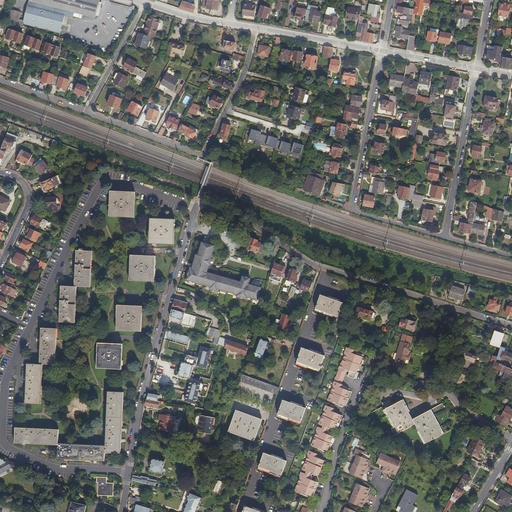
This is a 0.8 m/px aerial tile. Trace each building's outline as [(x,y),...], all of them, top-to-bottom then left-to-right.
[(60,33),(65,16),(73,18),(73,16),(76,17),(77,13),(95,18),(99,0),(29,0),(25,14),(24,17),(19,16),(20,12),(13,10),(14,8),(12,7),(8,21),(23,25),(24,24),(60,33)] [(218,10),(219,0),(204,0),(203,7),(207,7),(207,8),(218,10)] [(422,16),(423,9),(422,9),(423,5),(430,6),(431,1),(425,0),(416,0),(416,2),(415,10),(414,14),(422,16)] [(194,7),(195,5),(182,1),(180,8),(193,13),(195,8),(194,7)] [(255,17),(256,5),(251,5),(250,5),(250,6),(247,5),(247,3),(244,3),(242,15),(255,17)] [(320,21),(322,10),(318,10),(318,6),(308,4),(307,8),(306,16),(305,20),(316,22),(316,20),(320,21)] [(379,14),(380,6),(369,4),(367,13),(372,14),(372,16),(378,17),(379,14)] [(509,12),(509,11),(511,5),(506,4),(506,6),(503,5),(500,4),(498,16),(508,18),(509,15),(509,12)] [(268,19),(271,8),(261,5),(258,16),(268,19)] [(464,13),(459,12),(458,18),(472,20),(473,15),(472,15),(473,8),(465,6),(464,13)] [(336,27),(339,11),(335,10),(335,8),(327,7),(324,24),(336,27)] [(360,16),(361,9),(348,7),(345,18),(356,20),(356,18),(359,19),(360,16)] [(306,16),(307,8),(305,8),(305,9),(298,8),(296,19),(303,20),(304,16),(306,16)] [(378,23),(379,18),(380,18),(381,14),(379,14),(378,17),(372,16),(371,22),(378,23)] [(372,44),(373,34),(366,32),(368,23),(362,22),(363,16),(360,16),(359,19),(355,40),(372,44)] [(153,38),(160,20),(149,17),(145,30),(146,31),(145,35),(150,37),(153,38)] [(467,29),(469,20),(458,18),(457,26),(467,29)] [(193,34),(195,23),(189,22),(187,32),(193,34)] [(410,36),(410,32),(406,31),(406,30),(402,30),(403,28),(397,27),(395,37),(409,40),(410,36)] [(13,40),(16,32),(9,29),(6,38),(13,40)] [(436,41),(437,35),(438,36),(440,30),(431,29),(430,32),(429,31),(427,40),(436,41)] [(19,43),(23,34),(16,32),(13,40),(19,43)] [(450,44),(452,34),(440,32),(439,42),(450,44)] [(146,49),(150,37),(145,35),(139,33),(135,45),(146,49)] [(31,47),(35,38),(28,36),(24,45),(31,47)] [(415,52),(416,44),(414,43),(415,37),(410,36),(409,40),(407,50),(415,52)] [(38,50),(41,41),(35,38),(31,47),(38,50)] [(234,51),(236,43),(225,41),(223,49),(234,51)] [(50,54),(53,45),(46,43),(43,52),(50,54)] [(183,55),(185,47),(180,45),(171,43),(167,55),(175,57),(176,53),(183,55)] [(57,57),(60,48),(53,45),(50,54),(57,57)] [(472,55),(474,49),(470,49),(470,47),(459,45),(458,53),(469,55),(472,55)] [(268,58),(270,48),(260,46),(258,55),(268,58)] [(500,62),(503,47),(496,46),(495,51),(488,49),(487,53),(488,54),(487,58),(494,60),(494,61),(500,62)] [(331,59),(333,48),(324,47),(323,57),(331,59)] [(292,52),(283,50),(281,60),(282,61),(281,63),(288,65),(288,62),(292,62),(292,61),(293,59),(291,58),(292,52)] [(301,62),(302,53),(294,51),(293,59),(292,61),(301,62)] [(92,69),(96,56),(89,53),(84,66),(90,68),(92,69)] [(245,58),(228,53),(227,56),(244,61),(245,58)] [(0,66),(6,68),(9,58),(0,55),(0,66)] [(316,69),(318,58),(307,56),(305,66),(316,69)] [(511,69),(511,58),(502,57),(500,68),(511,69)] [(147,72),(136,67),(138,63),(128,58),(124,68),(138,75),(136,78),(142,81),(147,72)] [(229,66),(230,62),(223,60),(221,70),(229,72),(231,66),(229,66)] [(338,72),(340,62),(331,60),(329,71),(338,72)] [(86,76),(90,68),(84,66),(83,66),(80,73),(86,76)] [(354,89),(357,73),(356,71),(354,70),(352,72),(351,75),(345,73),(344,79),(344,82),(347,83),(347,84),(350,85),(350,86),(345,85),(344,87),(354,89)] [(52,85),(55,75),(44,72),(41,81),(52,85)] [(428,89),(431,74),(421,72),(418,83),(423,84),(422,87),(428,89)] [(122,88),(128,78),(119,73),(113,83),(122,88)] [(174,90),(179,80),(166,74),(161,83),(174,90)] [(206,82),(209,76),(203,74),(200,79),(206,82)] [(69,80),(55,75),(52,85),(66,90),(69,80)] [(405,78),(405,77),(390,75),(388,85),(403,88),(404,81),(405,78)] [(457,95),(461,78),(449,75),(445,92),(457,95)] [(212,77),(210,81),(223,87),(224,86),(232,90),(234,85),(236,82),(222,77),(220,80),(214,77),(214,78),(212,77)] [(416,95),(418,83),(414,83),(413,83),(412,86),(410,85),(410,82),(404,81),(403,88),(402,92),(407,93),(408,92),(411,93),(412,95),(416,95)] [(85,96),(88,88),(78,84),(75,93),(85,96)] [(442,105),(444,99),(435,97),(437,88),(432,87),(429,99),(429,103),(442,105)] [(302,103),(306,92),(296,88),(292,100),(302,103)] [(262,103),(265,92),(259,91),(258,91),(257,93),(255,92),(255,94),(250,93),(249,99),(262,103)] [(119,109),(122,99),(111,95),(107,105),(119,109)] [(360,107),(362,97),(352,95),(350,105),(360,107)] [(209,97),(206,103),(210,105),(218,109),(223,100),(214,96),(213,99),(209,97)] [(391,112),(393,101),(396,101),(396,99),(397,97),(390,96),(389,101),(383,100),(382,109),(387,110),(387,111),(391,112)] [(495,108),(496,100),(486,98),(485,99),(484,99),(483,103),(484,104),(484,106),(486,106),(486,109),(492,111),(493,108),(495,108)] [(138,116),(143,107),(133,101),(128,110),(138,116)] [(455,119),(457,106),(447,104),(444,117),(455,119)] [(357,119),(359,109),(350,107),(351,106),(344,105),(343,113),(344,113),(343,119),(350,121),(351,118),(357,119)] [(297,121),(301,110),(288,106),(285,117),(297,121)] [(157,122),(160,112),(150,108),(146,118),(157,122)] [(415,132),(418,118),(406,115),(403,115),(403,119),(412,121),(410,131),(415,132)] [(177,130),(180,120),(170,117),(167,126),(177,130)] [(481,126),(480,130),(483,131),(482,134),(491,136),(494,124),(490,123),(491,120),(485,119),(483,126),(481,126)] [(194,139),(198,130),(190,126),(189,126),(187,125),(186,127),(182,124),(178,131),(194,139)] [(346,133),(347,125),(338,124),(337,128),(331,127),(330,130),(335,131),(346,133)] [(227,139),(231,127),(224,125),(222,131),(220,137),(227,139)] [(385,135),(387,126),(381,125),(380,130),(377,130),(377,134),(385,135)] [(403,136),(404,130),(397,129),(394,128),(392,136),(396,137),(396,135),(403,136)] [(260,146),(261,144),(264,135),(260,134),(261,132),(251,129),(249,138),(255,140),(254,144),(260,146)] [(344,139),(346,133),(335,131),(334,133),(336,134),(336,138),(344,139)] [(445,145),(447,136),(435,133),(434,139),(432,138),(431,143),(445,145)] [(0,167),(0,168),(8,147),(14,149),(19,138),(7,134),(1,150),(0,153),(0,167)] [(266,144),(275,146),(277,140),(277,139),(264,135),(261,144),(266,145),(266,144)] [(383,154),(384,145),(383,144),(384,141),(377,139),(376,143),(375,143),(373,153),(383,154)] [(275,148),(288,152),(290,144),(277,140),(275,146),(275,148)] [(218,160),(226,144),(223,143),(220,148),(215,159),(218,160)] [(291,152),(300,155),(303,145),(294,143),(291,152)] [(342,152),(343,146),(333,145),(332,151),(331,156),(340,158),(341,152),(342,152)] [(480,158),(482,148),(474,146),(472,156),(480,158)] [(33,156),(22,150),(17,159),(28,165),(32,158),(33,156)] [(444,162),(446,154),(437,152),(436,161),(444,162)] [(49,169),(41,159),(34,165),(41,175),(49,169)] [(337,175),(339,164),(326,161),(325,165),(331,166),(330,170),(325,169),(324,172),(337,175)] [(379,175),(380,167),(371,165),(369,174),(371,174),(379,175)] [(438,178),(439,172),(429,170),(428,176),(429,176),(429,178),(436,179),(437,178),(438,178)] [(318,196),(323,181),(322,181),(324,176),(310,173),(309,176),(310,177),(305,191),(318,196)] [(59,184),(55,177),(50,179),(43,183),(42,183),(45,191),(54,187),(59,184)] [(480,194),(482,183),(471,180),(468,192),(480,194)] [(372,194),(383,196),(385,183),(374,181),(374,186),(370,185),(369,192),(372,193),(372,194)] [(342,197),(345,185),(333,182),(330,194),(342,197)] [(400,187),(398,197),(412,200),(413,195),(415,186),(411,185),(410,189),(400,187)] [(440,200),(443,187),(433,185),(430,198),(440,200)] [(135,218),(135,192),(111,191),(110,217),(135,218)] [(0,195),(0,209),(5,212),(10,201),(0,195)] [(373,208),(375,198),(365,195),(363,206),(373,208)] [(57,211),(55,197),(46,199),(47,208),(49,207),(49,212),(57,211)] [(422,202),(412,200),(411,206),(425,209),(426,203),(422,202)] [(473,223),(477,203),(471,202),(470,209),(471,209),(470,213),(468,213),(467,217),(470,217),(469,222),(467,222),(467,224),(472,225),(473,223)] [(478,213),(480,207),(488,211),(488,207),(477,203),(473,223),(475,224),(476,221),(477,215),(478,216),(478,213)] [(504,216),(504,213),(493,209),(491,220),(502,223),(504,216)] [(432,222),(434,212),(423,210),(421,220),(432,222)] [(44,230),(48,221),(35,215),(31,224),(39,228),(39,227),(44,230)] [(173,245),(174,219),(150,218),(149,244),(173,245)] [(471,234),(472,225),(467,224),(466,224),(461,223),(459,232),(471,234)] [(483,236),(485,226),(475,224),(473,223),(472,225),(471,234),(483,236)] [(36,242),(40,233),(32,229),(30,233),(28,233),(26,237),(36,242)] [(239,281),(206,269),(208,263),(209,263),(211,257),(210,256),(215,244),(203,239),(198,252),(197,252),(193,264),(191,264),(187,276),(210,284),(209,286),(215,288),(216,286),(236,293),(235,295),(245,299),(245,297),(255,301),(260,288),(247,284),(249,278),(241,276),(239,281)] [(261,253),(264,245),(256,242),(257,241),(251,239),(248,249),(261,253)] [(28,252),(33,244),(24,240),(20,247),(26,249),(25,251),(28,252)] [(91,288),(93,251),(77,251),(75,287),(62,286),(60,323),(76,324),(77,287),(91,288)] [(22,266),(27,257),(17,253),(13,262),(22,266)] [(154,281),(155,256),(130,255),(129,281),(154,281)] [(44,270),(47,264),(41,261),(38,267),(44,270)] [(281,277),(285,267),(275,264),(270,279),(280,283),(282,278),(281,277)] [(297,272),(290,269),(285,284),(289,286),(291,282),(295,283),(297,279),(295,278),(297,272)] [(13,284),(16,278),(7,274),(5,278),(6,278),(5,280),(13,284)] [(16,290),(4,285),(5,282),(0,279),(0,284),(3,285),(1,289),(3,290),(2,292),(13,297),(16,290)] [(309,293),(312,283),(304,280),(300,290),(309,293)] [(461,301),(464,290),(451,286),(448,296),(461,301)] [(338,316),(343,302),(321,294),(316,308),(338,316)] [(199,304),(192,299),(190,303),(197,307),(199,304)] [(497,313),(499,305),(496,304),(497,300),(493,299),(493,301),(490,300),(488,306),(487,310),(488,310),(497,313)] [(185,313),(188,303),(175,300),(173,309),(185,313)] [(142,331),(143,305),(118,305),(117,330),(142,331)] [(370,319),(372,312),(358,308),(356,314),(370,319)] [(189,327),(193,316),(185,313),(173,309),(170,317),(182,321),(181,325),(189,327)] [(287,332),(292,316),(283,313),(278,329),(287,332)] [(413,332),(416,323),(411,321),(411,320),(408,319),(407,320),(402,318),(399,327),(413,332)] [(56,365),(58,328),(42,328),(41,364),(28,364),(27,403),(42,404),(44,365),(56,365)] [(191,338),(168,331),(166,337),(190,344),(191,338)] [(502,341),(504,335),(496,332),(492,344),(500,347),(502,341)] [(406,357),(412,338),(404,335),(395,362),(404,365),(405,361),(408,362),(409,358),(406,357)] [(267,356),(269,350),(267,349),(268,346),(265,345),(266,341),(259,339),(253,357),(263,360),(264,355),(267,356)] [(249,348),(228,341),(225,348),(246,355),(249,348)] [(122,368),(123,343),(98,342),(97,368),(122,368)] [(182,362),(178,375),(190,379),(194,365),(205,368),(206,369),(211,350),(201,347),(198,358),(187,355),(184,363),(182,362)] [(506,360),(508,354),(504,352),(505,349),(500,347),(497,358),(497,359),(501,361),(501,358),(506,360)] [(319,370),(324,356),(301,348),(296,362),(319,370)] [(354,380),(362,358),(361,358),(357,356),(354,355),(355,352),(347,349),(345,354),(341,366),(340,365),(338,371),(339,371),(346,374),(347,371),(350,372),(348,378),(354,380)] [(475,363),(477,357),(465,353),(462,362),(465,363),(466,360),(475,363)] [(511,375),(511,372),(511,369),(504,366),(496,362),(494,367),(508,373),(507,375),(509,377),(510,374),(511,375)] [(461,386),(466,376),(457,372),(453,382),(461,386)] [(347,399),(349,393),(347,392),(341,390),(342,388),(342,387),(341,386),(345,376),(338,374),(333,387),(334,388),(328,402),(335,405),(336,404),(344,407),(347,399)] [(280,388),(242,375),(240,381),(278,394),(280,388)] [(195,404),(201,383),(191,380),(185,401),(195,404)] [(426,393),(429,384),(421,382),(419,389),(426,393)] [(158,401),(159,396),(155,395),(155,391),(149,390),(147,399),(158,401)] [(60,443),(60,429),(17,428),(16,443),(60,445),(59,459),(105,460),(106,453),(121,453),(124,391),(109,391),(106,444),(60,443)] [(158,408),(159,403),(160,404),(162,405),(162,404),(164,404),(164,403),(158,401),(147,399),(146,405),(158,408)] [(412,419),(406,406),(405,406),(402,400),(390,406),(389,405),(391,404),(389,399),(381,403),(383,406),(370,413),(381,434),(388,431),(391,437),(415,425),(422,438),(423,438),(426,443),(456,428),(443,403),(412,419)] [(301,423),(306,408),(283,400),(278,415),(301,423)] [(338,423),(341,416),(332,413),(333,410),(325,407),(324,411),(319,426),(327,429),(328,427),(334,429),(336,430),(338,423)] [(499,415),(495,421),(506,426),(509,421),(511,415),(511,409),(506,407),(501,416),(499,415)] [(255,442),(262,420),(236,411),(229,433),(255,442)] [(211,435),(214,415),(203,413),(200,433),(211,435)] [(173,433),(176,417),(163,415),(160,430),(173,433)] [(331,444),(333,437),(325,434),(326,431),(318,428),(316,432),(317,432),(312,447),(319,450),(320,448),(328,451),(331,444)] [(477,456),(485,442),(475,437),(468,451),(477,456)] [(368,466),(370,460),(363,457),(365,453),(357,449),(354,456),(357,457),(350,474),(363,479),(365,473),(367,474),(370,467),(368,466)] [(321,468),(324,460),(316,457),(317,455),(308,452),(307,456),(302,470),(310,473),(310,472),(317,474),(319,475),(321,468)] [(282,475),(287,461),(264,453),(259,467),(282,475)] [(396,475),(401,462),(381,454),(377,463),(384,466),(382,471),(389,474),(390,472),(396,475)] [(162,474),(165,462),(152,459),(150,471),(162,474)] [(0,474),(1,473),(0,472),(1,472),(3,471),(3,470),(8,467),(11,469),(12,470),(16,471),(17,471),(18,471),(20,467),(8,462),(5,464),(3,462),(2,462),(0,460),(0,474)] [(313,489),(316,482),(308,479),(309,476),(301,473),(299,477),(300,477),(294,492),(301,495),(302,493),(308,495),(310,496),(313,489)] [(466,486),(471,478),(465,474),(458,488),(462,490),(465,485),(466,486)] [(113,496),(113,483),(108,483),(108,477),(97,477),(97,483),(99,483),(99,496),(113,496)] [(157,481),(149,480),(149,479),(141,477),(141,478),(133,477),(132,481),(156,487),(157,481)] [(218,492),(222,482),(218,480),(214,491),(218,492)] [(367,503),(370,496),(368,495),(370,489),(362,486),(357,484),(356,486),(350,502),(362,507),(365,502),(367,503)] [(443,511),(455,511),(451,509),(451,508),(452,508),(459,496),(461,496),(464,491),(462,490),(458,488),(457,487),(443,511)] [(414,506),(419,496),(407,490),(399,506),(403,509),(401,511),(415,511),(418,508),(414,506)] [(506,507),(511,496),(511,495),(502,490),(495,502),(499,504),(500,503),(506,507)] [(195,511),(202,498),(188,492),(184,500),(186,501),(181,511),(195,511)] [(86,511),(88,506),(73,502),(70,511),(86,511)]
